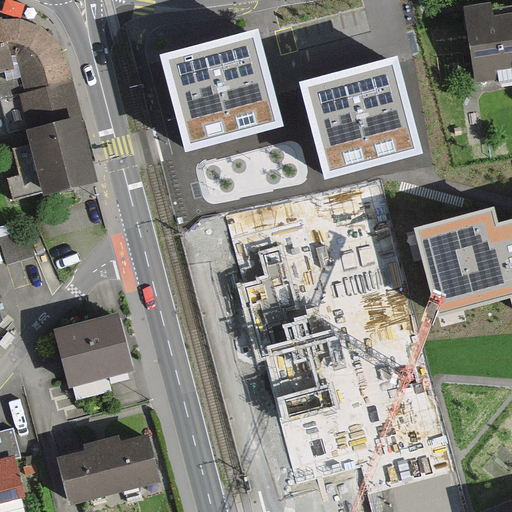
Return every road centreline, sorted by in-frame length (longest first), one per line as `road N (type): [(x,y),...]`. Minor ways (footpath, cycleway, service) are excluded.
road 1 (primary): [(213,511),(145,251)]
road 2 (primary): [(145,251),(73,0)]
road 3 (residential): [(145,251),(80,279),(0,376)]
